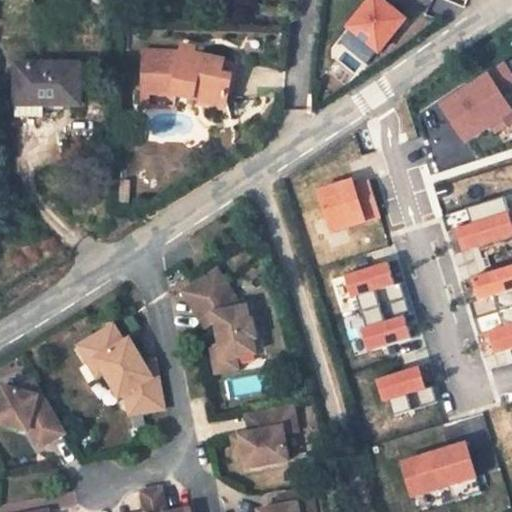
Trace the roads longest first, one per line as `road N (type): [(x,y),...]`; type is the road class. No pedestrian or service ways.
road 1 (residential): [(371,100),(386,122),(463,386),(511,378)]
road 2 (residential): [(144,237),(189,465),(215,511)]
road 3 (residential): [(144,237),(371,100)]
road 4 (residential): [(0,331),(144,237)]
road 5 (residential): [(371,100),(511,8)]
road 6 (unknown): [(303,0),(289,149)]
